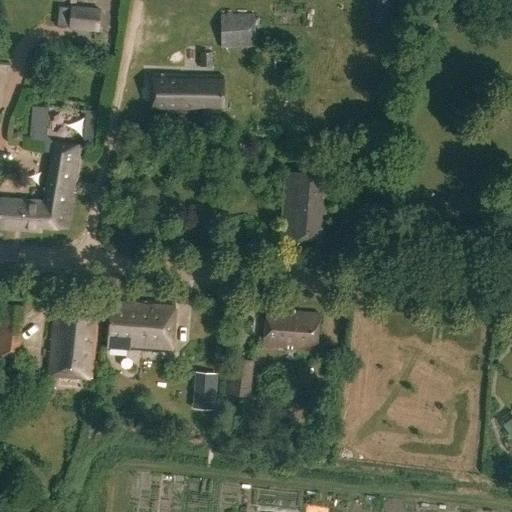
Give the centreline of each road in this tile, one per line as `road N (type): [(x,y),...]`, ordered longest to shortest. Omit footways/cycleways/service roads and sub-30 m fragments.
road 1 (unclassified): [(511,295),(0,255)]
road 2 (track): [(84,262),(140,0)]
